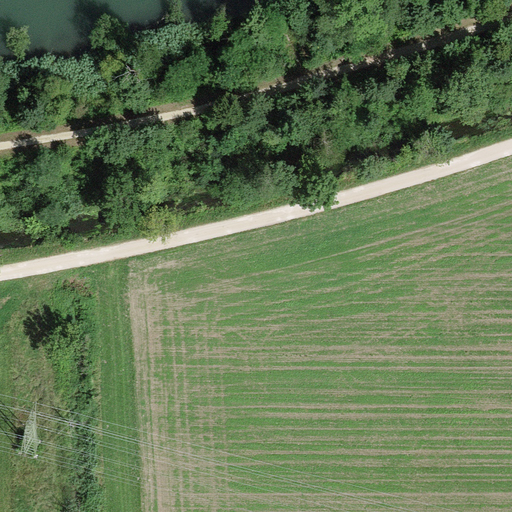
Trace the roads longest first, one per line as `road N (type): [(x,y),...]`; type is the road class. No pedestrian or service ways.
road 1 (track): [(511,13),(305,82),(0,150)]
road 2 (track): [(0,271),(401,187),(511,144)]
